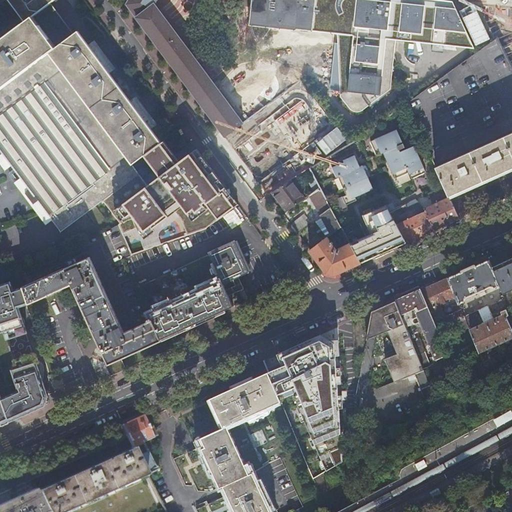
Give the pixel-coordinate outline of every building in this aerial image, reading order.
[(48,55),(73,34),(50,2),(52,0),(8,0),(24,22),(48,55)] [(303,14),(314,16),(315,0),(129,0),(126,5),(225,138),(231,133),(243,124),(160,13),(155,6),(157,0),(304,0),(304,2),(303,14)] [(304,0),(251,0),(249,26),(296,31),(296,30),(337,34),(353,36),(363,37),(361,58),(335,55),(340,97),(349,109),(350,111),(352,111),(353,112),(356,113),(358,113),(360,112),(362,111),(363,110),(390,90),(395,41),(410,42),(410,37),(424,38),(423,44),(436,45),(454,47),(455,45),(457,43),(457,42),(458,40),(440,2),(417,0),(315,0),(314,16),(303,14),(304,2),(304,0)] [(447,3),(440,2),(458,40),(457,42),(457,43),(455,45),(454,47),(463,48),(474,49),(475,49),(474,48),(467,33),(461,19),(457,10),(453,3),(452,3),(453,4),(447,3)] [(247,122),(164,10),(160,13),(243,124),(247,122)] [(0,89),(48,55),(24,22),(0,40),(0,89)] [(73,34),(48,55),(132,165),(160,144),(153,133),(140,116),(128,100),(116,84),(98,60),(85,43),(77,32),(73,34)] [(353,36),(337,34),(335,55),(361,58),(363,37),(353,36)] [(48,55),(0,89),(0,156),(2,155),(11,167),(20,179),(26,187),(22,190),(33,205),(37,202),(52,221),(61,233),(102,201),(103,202),(138,174),(132,165),(48,55)] [(421,137),(406,104),(384,120),(399,148),(406,145),(421,137)] [(399,148),(384,120),(352,143),(374,184),(384,204),(389,214),(400,208),(376,161),(399,148)] [(511,134),(435,168),(443,186),(448,197),(511,168),(511,134)] [(443,186),(435,168),(421,137),(406,145),(427,194),(443,186)] [(235,204),(186,140),(176,147),(138,174),(103,202),(129,260),(157,251),(130,211),(171,181),(205,227),(235,204)] [(374,184),(352,143),(313,167),(309,170),(315,180),(319,188),(325,200),(342,191),(356,184),(360,192),(374,184)] [(0,164),(5,171),(11,167),(2,155),(0,156),(0,164)] [(46,226),(52,221),(37,202),(33,205),(22,190),(26,187),(20,179),(14,184),(46,226)] [(313,193),(319,188),(315,180),(309,184),(313,193)] [(303,200),(289,181),(274,191),(271,193),(286,212),(303,200)] [(384,204),(374,184),(360,192),(370,211),(379,207),(384,204)] [(459,219),(448,197),(443,186),(427,194),(432,205),(423,209),(433,231),(459,219)] [(320,216),(330,208),(325,200),(319,188),(313,193),(310,196),(320,216)] [(335,219),(348,213),(347,201),(342,191),(325,200),(330,208),(335,219)] [(420,237),(433,231),(423,209),(418,203),(415,200),(400,208),(389,214),(405,244),(420,237)] [(387,252),(405,244),(389,214),(384,204),(379,207),(384,218),(387,217),(390,223),(385,225),(379,213),(370,217),(376,230),(387,252)] [(331,236),(341,228),(335,219),(330,208),(320,216),(314,220),(327,238),(331,236)] [(360,264),(372,258),(348,213),(335,219),(341,228),(349,245),(360,264)] [(301,219),(290,226),(295,233),(306,226),(301,219)] [(348,269),(360,264),(349,245),(338,250),(337,254),(335,253),(335,250),(327,238),(309,251),(324,271),(329,273),(337,274),(348,269)] [(136,288),(161,340),(199,323),(232,307),(227,295),(223,286),(236,279),(248,274),(234,242),(208,253),(208,255),(136,288)] [(511,249),(502,254),(489,260),(507,306),(509,311),(511,309),(511,249)] [(109,365),(121,359),(161,341),(161,340),(136,288),(132,277),(130,277),(149,319),(147,320),(148,322),(124,333),(89,258),(23,288),(23,290),(28,304),(72,285),(109,365)] [(508,318),(506,313),(505,308),(507,306),(489,260),(468,269),(447,278),(460,310),(468,329),(478,354),(511,338),(511,331),(507,319),(508,318)] [(460,310),(447,278),(421,290),(433,320),(444,315),(440,305),(450,300),(452,307),(450,308),(451,312),(454,311),(455,312),(460,310)] [(23,290),(23,288),(13,291),(11,282),(0,285),(0,329),(1,332),(1,333),(4,332),(7,339),(27,333),(24,324),(23,325),(21,318),(22,317),(19,308),(28,304),(23,290)] [(447,389),(459,385),(443,346),(441,340),(433,320),(421,290),(409,295),(395,301),(422,370),(430,367),(419,339),(416,341),(413,334),(422,330),(447,389)] [(422,370),(395,301),(376,310),(375,311),(371,312),(365,342),(371,339),(376,337),(394,384),(414,376),(421,393),(430,389),(422,370)] [(445,338),(468,329),(460,310),(455,312),(454,311),(451,312),(444,315),(433,320),(441,340),(445,338)] [(297,346),(264,361),(280,400),(292,396),(322,470),(338,462),(337,401),(335,340),(322,334),(297,346)] [(459,385),(464,396),(468,394),(447,344),(443,346),(459,385)] [(37,362),(34,353),(14,360),(16,368),(12,370),(19,391),(1,399),(9,422),(9,423),(34,411),(45,407),(48,396),(39,369),(38,369),(35,362),(37,362)] [(121,359),(109,365),(113,375),(121,372),(126,370),(121,359)] [(511,360),(487,375),(490,382),(511,369),(511,360)] [(264,407),(280,400),(267,369),(228,386),(229,390),(212,398),(219,415),(217,416),(189,428),(196,446),(187,450),(186,447),(179,450),(179,451),(172,454),(192,498),(197,511),(273,511),(258,477),(255,479),(252,474),(250,471),(248,472),(227,424),(250,413),(264,407)] [(229,390),(228,386),(209,395),(217,416),(219,415),(212,398),(229,390)] [(0,426),(9,423),(9,422),(1,399),(0,394),(0,426)] [(266,410),(264,407),(250,413),(251,417),(266,410)] [(120,426),(126,437),(126,438),(131,448),(152,438),(142,416),(131,421),(120,426)] [(149,511),(161,507),(145,475),(138,461),(131,448),(126,438),(85,456),(30,481),(43,508),(44,511),(149,511)] [(138,461),(145,475),(156,470),(149,456),(138,461)] [(422,461),(413,466),(416,472),(425,467),(422,461)] [(43,511),(42,509),(43,508),(30,481),(30,480),(0,493),(0,511),(43,511)] [(436,489),(427,494),(430,500),(439,495),(436,489)]
